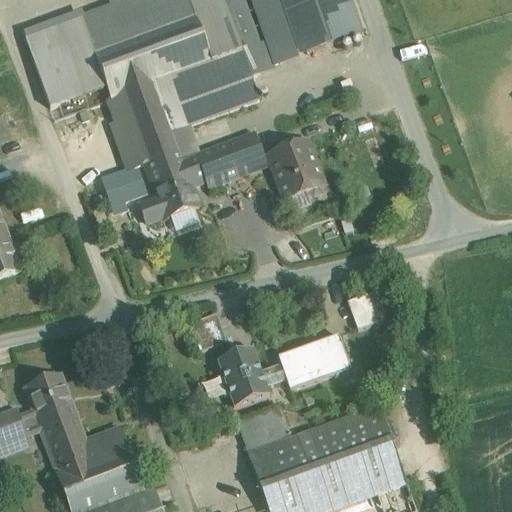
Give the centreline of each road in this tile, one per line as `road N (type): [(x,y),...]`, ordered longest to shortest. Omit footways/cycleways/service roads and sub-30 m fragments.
road 1 (track): [(3,0),(185,511)]
road 2 (unclassified): [(0,346),(511,227)]
